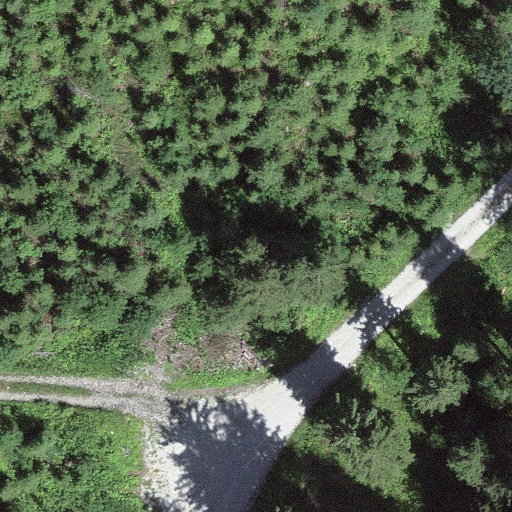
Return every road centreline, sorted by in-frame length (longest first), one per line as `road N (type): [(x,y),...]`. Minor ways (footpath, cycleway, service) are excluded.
road 1 (track): [(511,177),(281,390),(240,443),(209,511)]
road 2 (track): [(0,376),(109,389),(281,390)]
